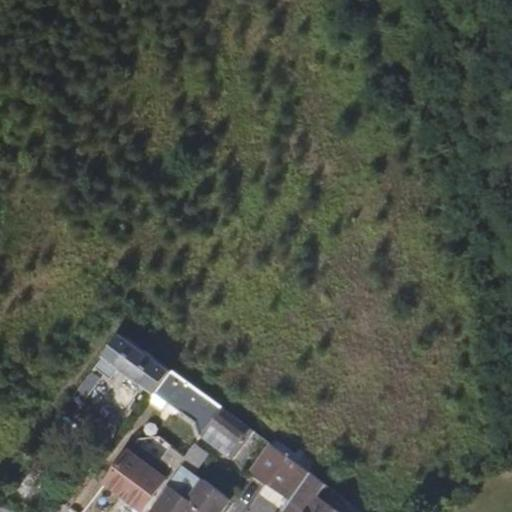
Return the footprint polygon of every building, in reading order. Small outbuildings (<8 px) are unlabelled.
[(174,370),(123,333),(80,388),(90,395),(116,362),(157,393),(174,370)] [(205,393),(174,370),(157,393),(152,399),(163,408),(169,401),(189,416),(205,393)] [(202,436),(224,407),(211,398),(194,420),(202,436)] [(230,456),(251,427),(224,407),(202,436),(230,456)] [(291,499),(311,471),(272,442),(252,471),(256,474),(258,475),(270,484),(291,499)] [(197,473),(211,454),(197,443),(182,463),(185,465),(197,473)] [(158,494),(137,479),(148,463),(131,451),(130,450),(107,481),(108,482),(146,510),(158,494)] [(220,511),(231,498),(197,473),(185,465),(149,511),(220,511)] [(285,511),(289,511),(317,476),(311,471),(291,499),(288,503),(283,510),(285,511)] [(270,484),(258,475),(255,479),(267,488),(270,484)] [(341,511),(319,495),(328,484),(317,476),(289,511),(341,511)] [(291,499),(270,484),(267,488),(288,503),(291,499)]
